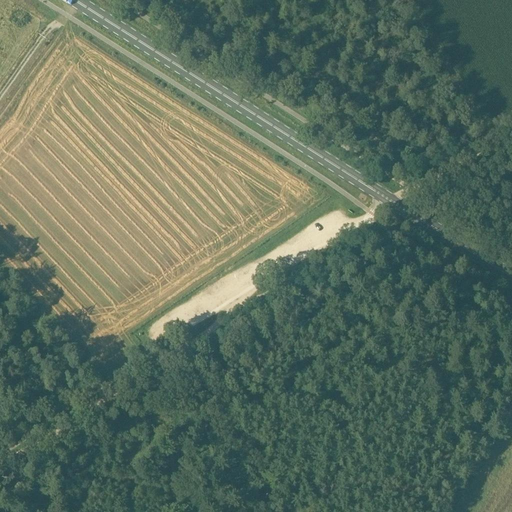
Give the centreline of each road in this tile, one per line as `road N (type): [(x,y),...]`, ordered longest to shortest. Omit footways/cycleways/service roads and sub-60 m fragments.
road 1 (primary): [(511,276),(73,0)]
road 2 (track): [(0,471),(162,360)]
road 3 (track): [(404,0),(488,146)]
road 4 (track): [(78,3),(0,119)]
